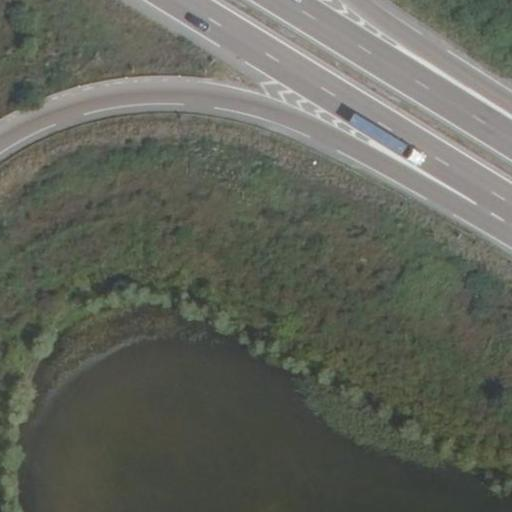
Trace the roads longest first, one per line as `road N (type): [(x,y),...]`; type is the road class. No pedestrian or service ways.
road 1 (trunk): [(0,126),(77,94),(142,88),(274,108),(410,180),(490,191)]
road 2 (trunk): [(170,0),(490,191)]
road 3 (trunk): [(511,141),(279,0)]
road 4 (trunk): [(511,104),(362,0)]
